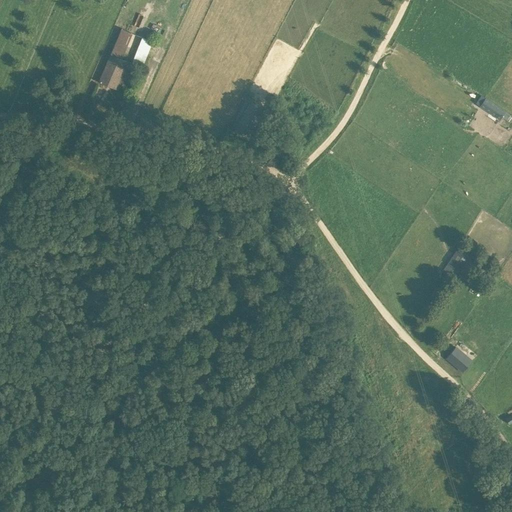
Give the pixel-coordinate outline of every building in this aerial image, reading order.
[(114,89),(125,62),(110,56),(99,83),(114,89)] [(509,119),(511,113),(511,110),(486,97),(481,106),(502,117),(503,115),(509,119)] [(249,104),(234,131),(249,138),(263,111),(249,104)] [(461,242),(449,263),(462,270),(473,248),(461,242)] [(463,372),(472,362),(455,348),(447,358),(463,372)]
